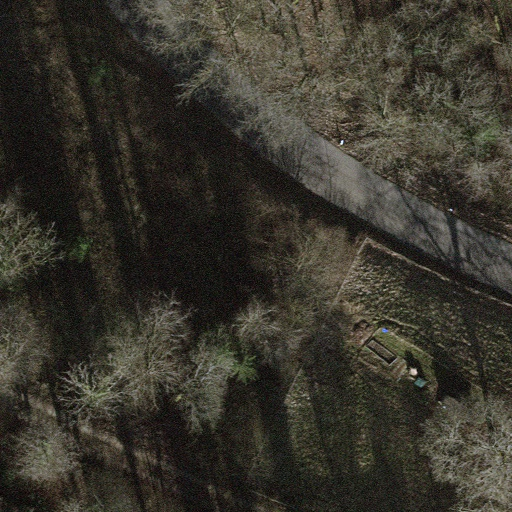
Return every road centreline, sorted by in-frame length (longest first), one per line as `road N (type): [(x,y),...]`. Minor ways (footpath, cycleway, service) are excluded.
road 1 (tertiary): [(511,268),(383,204),(299,151),(136,0)]
road 2 (track): [(0,390),(238,511)]
